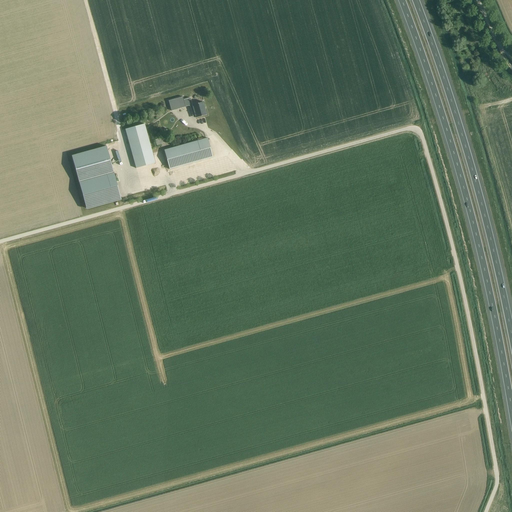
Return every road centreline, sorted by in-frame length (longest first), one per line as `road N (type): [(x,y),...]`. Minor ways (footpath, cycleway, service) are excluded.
road 1 (unclassified): [(486,511),(497,477),(459,269),(418,129),(0,242)]
road 2 (motorway): [(401,0),(460,176),(511,411)]
road 3 (motorway): [(511,339),(475,179),(415,0)]
road 4 (track): [(171,194),(166,177),(132,187),(87,0)]
